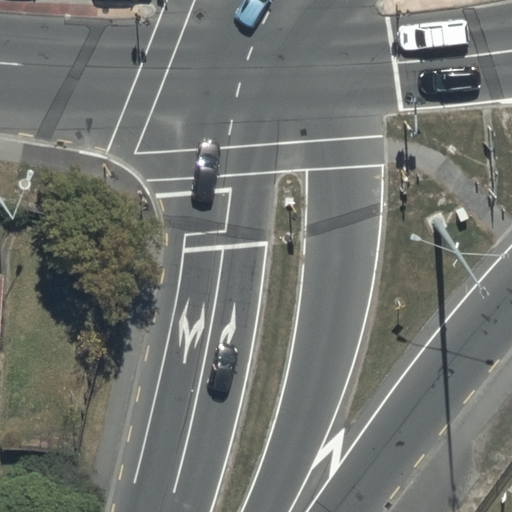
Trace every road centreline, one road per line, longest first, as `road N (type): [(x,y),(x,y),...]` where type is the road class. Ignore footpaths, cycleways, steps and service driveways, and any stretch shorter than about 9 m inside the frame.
road 1 (secondary): [(280,74),(338,189),(330,303),(313,383),(265,511)]
road 2 (secondary): [(167,511),(202,365),(230,190),(280,74)]
road 3 (primary): [(280,74),(0,65)]
road 4 (primary): [(511,296),(338,511)]
road 5 (primary): [(511,51),(280,74)]
